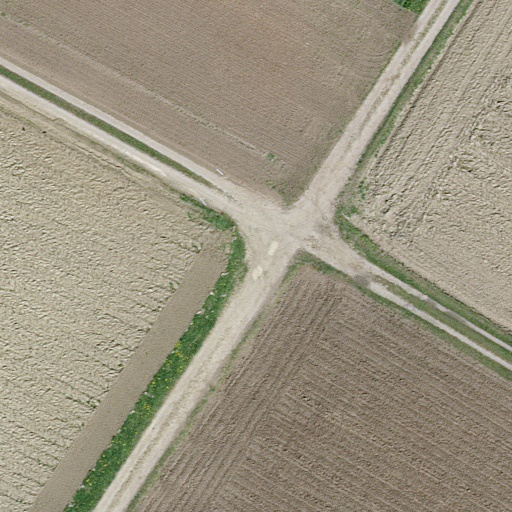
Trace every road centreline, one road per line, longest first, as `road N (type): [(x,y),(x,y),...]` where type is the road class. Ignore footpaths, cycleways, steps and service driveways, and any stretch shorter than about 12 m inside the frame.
road 1 (track): [(129,511),(307,255),(453,0)]
road 2 (track): [(0,89),(511,376)]
